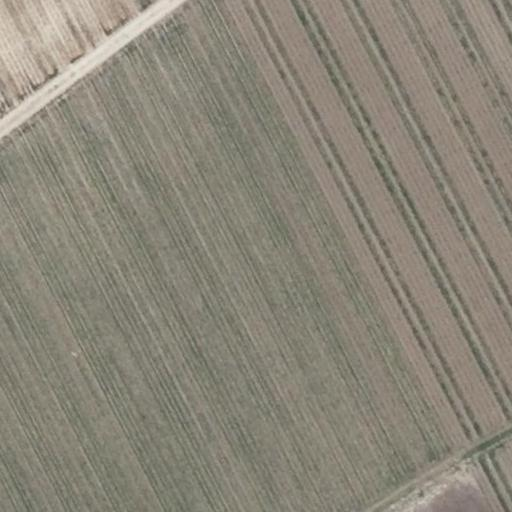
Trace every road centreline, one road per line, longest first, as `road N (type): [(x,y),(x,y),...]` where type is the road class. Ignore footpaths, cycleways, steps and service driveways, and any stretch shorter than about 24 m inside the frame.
road 1 (track): [(0,142),(186,0)]
road 2 (track): [(511,442),(388,511)]
